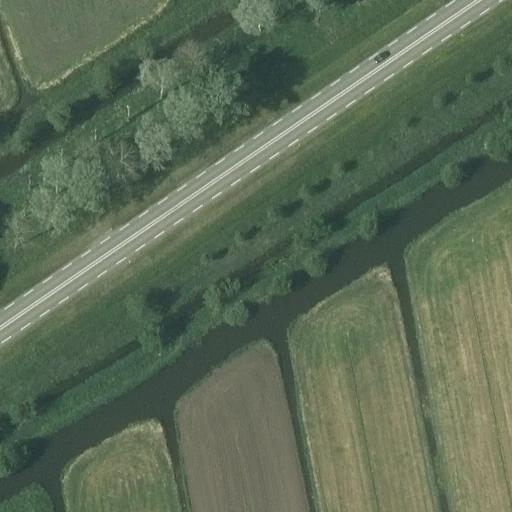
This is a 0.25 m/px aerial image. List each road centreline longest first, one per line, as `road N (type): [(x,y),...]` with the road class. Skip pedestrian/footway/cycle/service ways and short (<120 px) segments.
road 1 (track): [(0,451),(142,368),(511,126)]
road 2 (primary): [(0,329),(480,0)]
